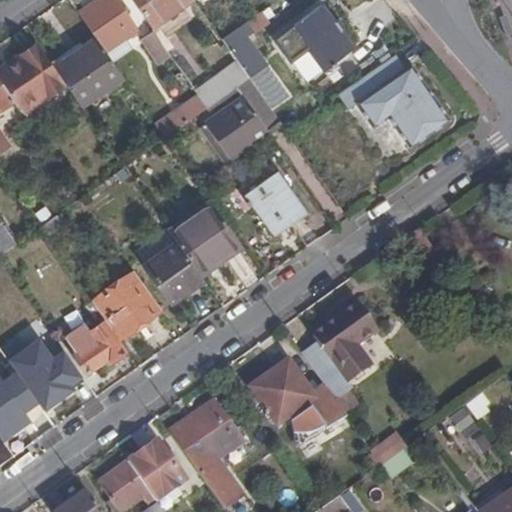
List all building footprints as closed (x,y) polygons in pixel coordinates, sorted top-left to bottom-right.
[(117,0),(99,0),(79,14),(96,39),(106,52),(137,31),(117,0)] [(131,0),(151,28),(190,0),(131,0)] [(321,9),(296,28),(325,68),(351,49),(321,9)] [(253,57),(235,31),(223,40),(241,66),(253,57)] [(152,37),(142,43),(157,66),(168,59),(152,37)] [(54,68),(62,81),(82,108),(124,79),(106,52),(96,39),(54,68)] [(38,44),(0,70),(0,81),(21,111),(62,81),(54,68),(38,44)] [(224,49),(210,58),(220,74),(235,64),(224,49)] [(403,69),(394,55),(336,96),(346,110),(354,104),(371,129),(387,118),(408,149),(448,120),(409,64),(403,69)] [(250,79),(238,87),(243,96),(208,122),(232,157),(281,122),(250,79)] [(0,86),(0,152),(7,147),(0,136),(0,113),(13,104),(0,86)] [(279,90),(272,95),(271,100),(275,105),(278,102),(287,114),(305,101),(296,89),(279,90)] [(158,126),(166,138),(207,110),(199,98),(158,126)] [(276,176),(247,197),(273,232),(301,212),(276,176)] [(198,275),(241,244),(210,201),(168,231),(176,244),(198,275)] [(35,222),(40,229),(51,221),(46,214),(35,222)] [(40,229),(47,239),(63,226),(58,216),(51,221),(40,229)] [(2,225),(0,226),(0,256),(17,245),(2,225)] [(434,251),(418,230),(407,238),(423,260),(434,251)] [(172,302),(202,280),(198,275),(176,244),(145,265),(172,302)] [(131,275),(95,301),(121,337),(156,312),(131,275)] [(317,342),(299,355),(324,388),(334,402),(351,390),(346,382),(368,366),(355,346),(374,331),(356,305),(313,336),(317,342)] [(463,317),(478,337),(486,331),(471,311),(463,317)] [(83,328),(69,338),(79,353),(75,355),(88,373),(108,360),(110,363),(122,355),(101,323),(87,333),(83,328)] [(26,384),(44,410),(86,381),(64,349),(54,356),(39,334),(7,357),(26,384)] [(325,429),(347,419),(334,402),(324,388),(312,396),(288,361),(250,388),(278,423),(285,417),(293,436),(325,429)] [(0,386),(0,394),(4,399),(16,391),(9,380),(0,386)] [(0,437),(2,441),(44,410),(26,384),(16,391),(4,399),(0,401),(0,437)] [(482,395),(465,406),(472,416),(489,405),(482,395)] [(216,401),(169,434),(198,474),(244,441),(216,401)] [(462,408),(450,417),(466,439),(478,430),(462,408)] [(297,448),(325,429),(293,436),(297,448)] [(380,443),(392,459),(401,452),(406,449),(394,432),(380,443)] [(474,440),(482,452),(491,446),(482,434),(474,440)] [(155,442),(126,462),(155,502),(184,482),(155,442)] [(381,467),(392,459),(380,443),(370,449),(381,467)] [(381,467),(390,479),(410,464),(401,452),(392,459),(381,467)] [(162,511),(155,502),(126,462),(99,482),(119,511),(123,511),(143,499),(150,509),(146,511),(162,511)] [(351,488),(341,495),(352,511),(360,511),(366,508),(351,488)] [(475,507),(478,511),(482,511),(504,497),(499,489),(474,506),(475,507)] [(511,511),(511,491),(504,497),(482,511),(511,511)] [(98,511),(85,493),(58,511),(98,511)] [(341,495),(318,511),(317,511),(351,511),(352,511),(341,495)]
